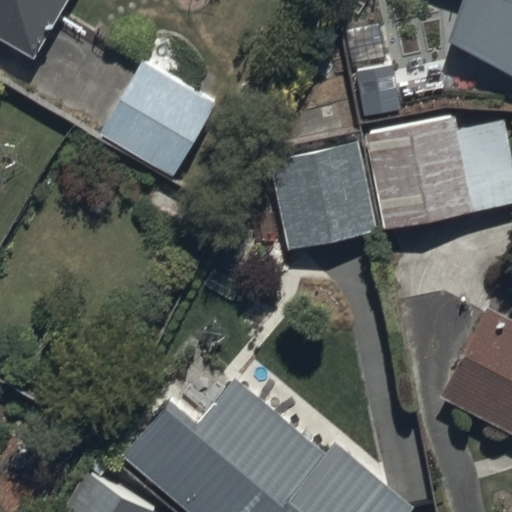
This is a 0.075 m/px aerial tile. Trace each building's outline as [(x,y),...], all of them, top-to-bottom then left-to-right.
[(0,0),(0,27),(38,50),(66,0),(0,0)] [(511,0),(459,0),(451,28),(511,61),(511,0)] [(146,51),(101,126),(175,170),(220,96),(146,51)] [(456,103),(366,122),(386,214),(475,195),(456,103)] [(288,237),(374,220),(356,128),(269,145),(288,237)] [(165,170),(143,203),(184,230),(206,197),(165,170)] [(511,306),(487,294),(440,387),(511,423),(511,306)] [(173,387),(125,445),(205,511),(405,511),(416,498),(337,433),(330,442),(238,367),(202,410),(173,387)] [(57,511),(159,511),(162,507),(84,464),(57,511)]
